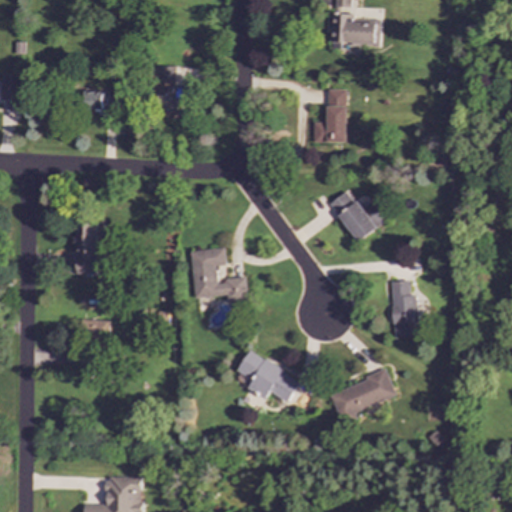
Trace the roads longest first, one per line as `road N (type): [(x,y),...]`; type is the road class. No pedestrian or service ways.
road 1 (residential): [(22,511),(26,166)]
road 2 (residential): [(231,166),(204,173),(0,163)]
road 3 (residential): [(327,315),(313,282),(231,166)]
road 4 (residential): [(231,166),(242,145),(242,0)]
